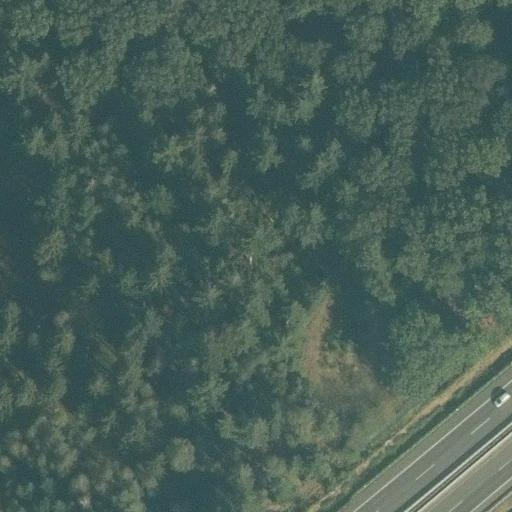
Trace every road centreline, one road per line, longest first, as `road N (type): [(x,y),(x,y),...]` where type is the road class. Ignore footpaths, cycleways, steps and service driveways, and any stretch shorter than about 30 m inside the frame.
road 1 (track): [(307,0),(390,382)]
road 2 (motorway): [(511,412),(389,511)]
